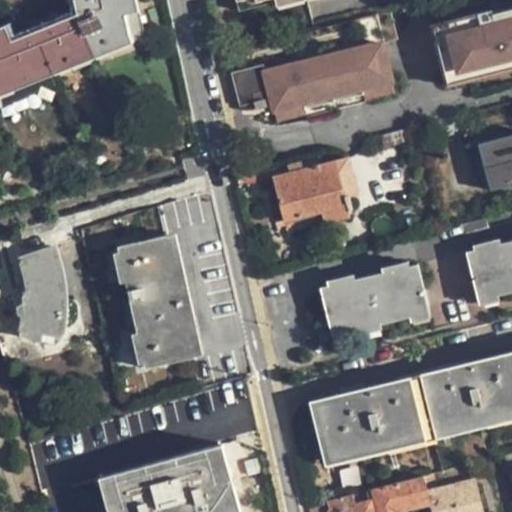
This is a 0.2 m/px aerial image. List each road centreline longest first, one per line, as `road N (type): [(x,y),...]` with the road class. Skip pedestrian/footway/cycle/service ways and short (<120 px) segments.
road 1 (residential): [(223,169),(296,511)]
road 2 (residential): [(463,106),(223,169)]
road 3 (residential): [(179,0),(223,169)]
